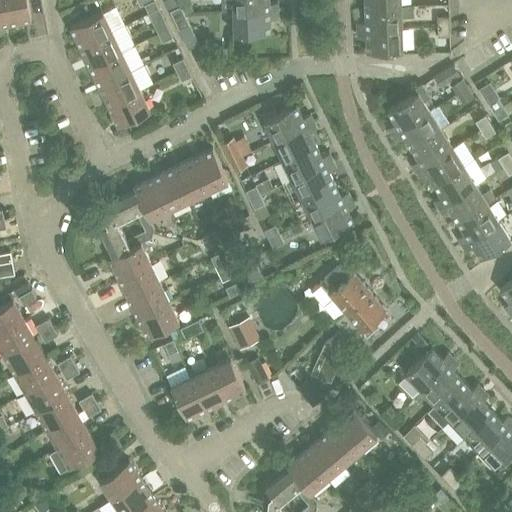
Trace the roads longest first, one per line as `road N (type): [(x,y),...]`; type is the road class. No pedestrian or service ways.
road 1 (residential): [(511,16),(436,64),(295,68),(102,164)]
road 2 (residential): [(46,236),(27,205),(3,76),(7,61),(51,57),(102,164)]
road 3 (residential): [(46,236),(50,261),(144,424),(187,470)]
road 4 (unclassified): [(187,470),(287,401)]
